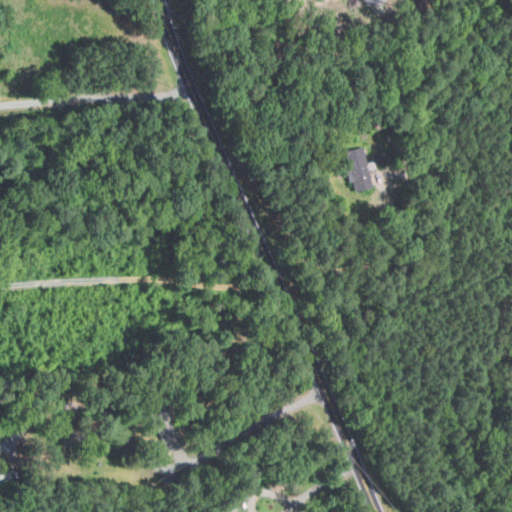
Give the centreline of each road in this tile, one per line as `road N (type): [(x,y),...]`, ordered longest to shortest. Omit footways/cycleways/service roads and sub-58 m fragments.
road 1 (residential): [(377,511),(176,56),(160,0)]
road 2 (residential): [(324,388),(0,436)]
road 3 (residential): [(0,287),(141,278),(220,287),(277,282)]
